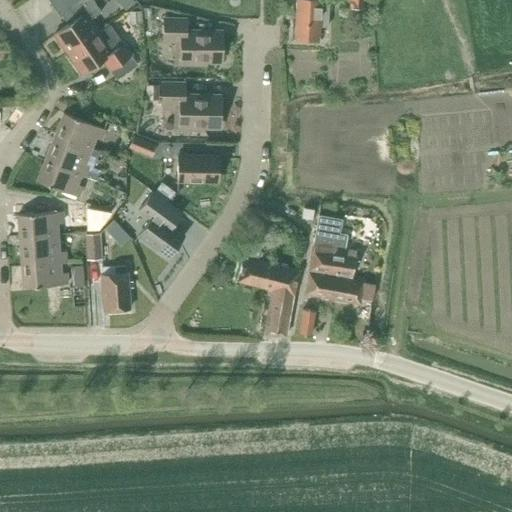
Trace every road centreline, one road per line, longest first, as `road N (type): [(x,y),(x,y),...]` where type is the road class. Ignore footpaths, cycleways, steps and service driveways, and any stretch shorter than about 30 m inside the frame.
road 1 (tertiary): [(159,342),(370,359),(511,405)]
road 2 (residential): [(159,342),(161,316),(223,230),(245,183),(252,36)]
road 3 (residential): [(0,178),(48,94),(44,71),(0,8)]
road 4 (tertiary): [(159,342),(31,345),(0,337)]
